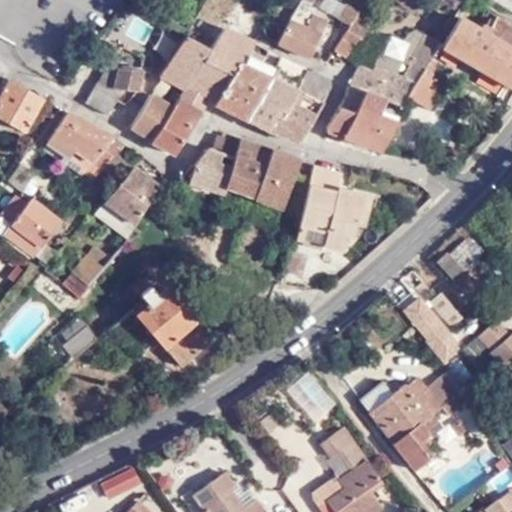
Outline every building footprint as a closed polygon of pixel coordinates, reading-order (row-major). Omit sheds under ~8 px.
[(298,0),(276,42),(312,57),(323,35),(321,34),(324,21),(304,10),(309,0),(298,0)] [(349,22),(351,20),(357,8),(350,4),(346,12),(342,9),(338,15),(349,22)] [(511,86),(511,24),(490,12),(478,29),(461,19),(444,46),(511,86)] [(332,50),(346,56),(353,44),(355,46),(365,29),(351,20),(349,22),(332,50)] [(208,47),(201,60),(213,66),(197,94),(206,99),(211,102),(237,61),(240,62),(252,41),(222,26),(208,47)] [(208,47),(183,33),(156,74),(183,86),(185,87),(201,60),(208,47)] [(346,92),(338,104),(353,110),(355,105),(362,90),(385,100),(402,107),(408,98),(432,57),(439,44),(422,35),(407,62),(408,63),(400,77),(375,66),(372,71),(357,65),(346,86),(346,92)] [(267,49),(252,41),(240,62),(254,68),(255,63),(262,60),(267,49)] [(300,64),(279,54),(273,66),(295,76),(300,64)] [(432,57),(408,98),(429,109),(442,84),(430,77),(439,61),(432,57)] [(213,66),(201,60),(185,87),(183,86),(177,96),(199,108),(206,99),(197,94),(213,66)] [(254,68),(268,75),(273,66),(262,60),(255,63),(254,68)] [(237,61),(211,102),(244,119),(268,75),(254,68),(240,62),(237,61)] [(115,65),(108,65),(97,83),(119,95),(123,89),(113,88),(115,65)] [(141,67),(140,67),(115,65),(113,88),(123,89),(136,90),(138,90),(141,67)] [(273,66),(268,75),(288,84),(291,81),(296,83),(299,78),(295,76),(273,66)] [(294,87),(321,100),(328,88),(329,78),(305,67),(299,78),(296,83),(294,87)] [(268,75),(244,119),(264,127),(273,111),(279,114),(294,87),(296,83),(291,81),(288,84),(268,75)] [(0,120),(19,131),(38,98),(5,79),(2,85),(0,83),(0,120)] [(84,102),(106,115),(116,101),(119,95),(97,83),(84,102)] [(273,111),(264,127),(295,141),(321,100),(294,87),(279,114),(273,111)] [(362,90),(355,105),(378,115),(385,100),(362,90)] [(150,139),(171,106),(148,92),(129,127),(150,139)] [(199,108),(177,96),(171,106),(150,139),(149,142),(174,155),(177,149),(199,108)] [(338,104),(326,123),(326,129),(378,150),(394,122),(378,115),(355,105),(353,110),(338,104)] [(120,141),(64,110),(45,144),(63,156),(68,147),(91,160),(84,170),(84,171),(92,177),(100,168),(112,151),(120,141)] [(209,148),(232,157),(238,139),(215,132),(209,148)] [(280,205),(297,157),(239,137),(238,139),(232,157),(222,183),(280,205)] [(68,147),(63,156),(84,170),(91,160),(68,147)] [(100,168),(117,182),(131,165),(123,159),(112,151),(100,168)] [(103,199),(134,222),(146,198),(155,183),(131,165),(117,182),(103,199)] [(341,176),(313,167),(294,229),(292,234),(298,236),(302,227),(321,232),(318,242),(334,247),(336,242),(340,244),(344,235),(348,237),(350,232),(357,234),(369,199),(346,191),(344,194),(336,191),(341,176)] [(59,220),(29,196),(26,201),(16,194),(0,213),(9,222),(3,231),(32,255),(59,220)] [(126,235),(134,222),(103,199),(94,210),(126,235)] [(92,213),(85,220),(88,223),(95,215),(92,213)] [(275,237),(290,242),(292,234),(294,229),(279,225),(275,237)] [(298,236),(318,242),(321,232),(302,227),(298,236)] [(71,237),(57,254),(61,257),(75,241),(71,237)] [(69,270),(87,286),(110,254),(92,242),(69,270)] [(454,247),(443,256),(460,276),(471,267),(454,247)] [(460,276),(443,256),(440,253),(430,261),(449,285),(460,276)] [(60,282),(78,296),(87,286),(69,270),(60,282)] [(160,293),(153,285),(141,294),(148,303),(136,314),(180,366),(210,340),(166,288),(160,293)] [(396,302),(401,309),(414,298),(409,292),(396,302)] [(445,322),(454,315),(435,292),(425,300),(445,322)] [(414,298),(401,309),(426,340),(424,342),(441,363),(452,354),(448,349),(454,344),(415,297),(414,298)] [(492,317),(476,334),(484,345),(486,347),(486,350),(511,380),(511,328),(506,332),(492,317)] [(97,341),(86,326),(61,347),(72,361),(97,341)] [(476,334),(461,350),(467,358),(484,345),(476,334)] [(458,357),(446,367),(460,383),(472,373),(458,357)] [(462,396),(441,368),(421,384),(414,375),(402,383),(400,382),(387,392),(364,409),(411,467),(428,454),(422,445),(418,439),(423,435),(425,433),(415,421),(437,405),(442,412),(462,396)] [(316,427),(338,408),(311,376),(289,395),(316,427)] [(364,409),(387,392),(378,381),(355,397),(364,409)] [(383,511),(384,511),(372,495),(387,483),(348,429),(322,447),(332,462),(340,456),(353,476),(343,482),(351,492),(323,511),(383,511)] [(511,457),(511,432),(499,442),(511,457)] [(427,441),(423,435),(418,439),(422,445),(427,441)] [(109,503),(143,487),(135,472),(102,488),(109,503)] [(236,488),(226,475),(196,496),(206,511),(266,511),(259,501),(248,510),(234,490),(236,488)] [(501,491),(511,504),(511,491),(507,486),(501,491)] [(511,511),(510,510),(511,508),(511,504),(501,491),(479,508),(481,511),(511,511)]
